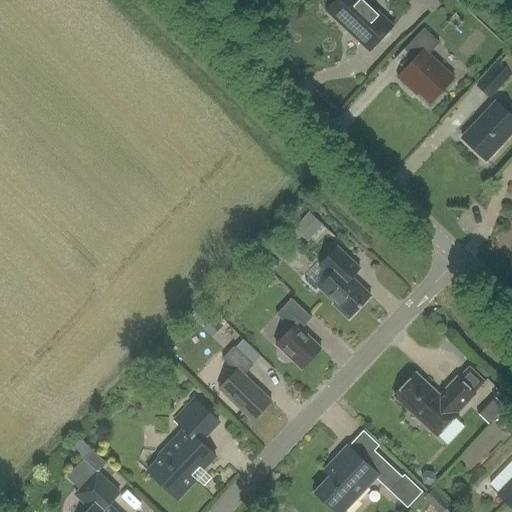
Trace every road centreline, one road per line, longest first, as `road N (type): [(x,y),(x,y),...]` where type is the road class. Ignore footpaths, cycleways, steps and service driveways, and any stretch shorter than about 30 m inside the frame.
road 1 (residential): [(459,261),(191,0)]
road 2 (residential): [(221,511),(459,261)]
